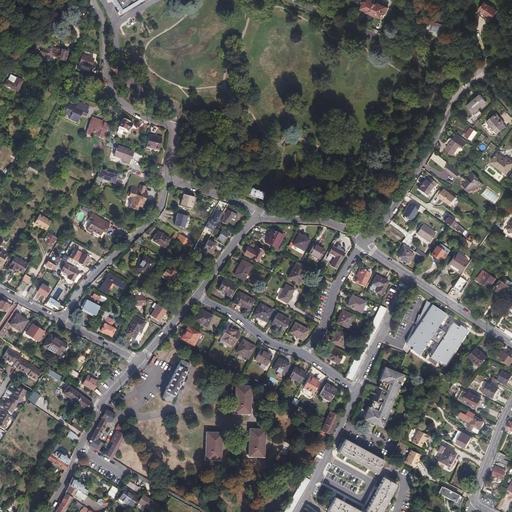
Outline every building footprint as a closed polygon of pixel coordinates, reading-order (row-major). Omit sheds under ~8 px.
[(111,0),(120,14),(142,0),(111,0)] [(384,13),(386,14),(389,8),(372,0),(367,0),(367,2),(365,0),(361,9),(381,18),(384,13)] [(491,19),(495,12),(484,4),(479,11),(491,19)] [(444,25),(433,23),(432,31),(442,34),(444,25)] [(69,51),(54,46),(52,42),(37,50),(44,61),(52,56),(59,58),(59,59),(66,61),(69,51)] [(94,59),(82,55),(79,63),(77,68),(91,72),(92,68),(91,67),(92,64),(93,64),(93,62),(94,59)] [(23,80),(11,74),(5,84),(18,91),(23,80)] [(467,106),(473,113),(486,102),(480,95),(467,106)] [(76,100),(74,105),(79,107),(79,108),(82,110),(82,109),(85,110),(87,105),(76,100)] [(81,114),(86,116),(88,111),(85,110),(82,109),(82,110),(79,108),(79,107),(74,105),(74,106),(68,103),(63,113),(69,116),(68,119),(77,122),(81,114)] [(485,120),(496,133),(504,125),(501,121),(501,120),(499,117),(498,118),(494,113),(485,120)] [(109,123),(92,117),(86,134),(93,136),(94,134),(103,138),(109,123)] [(123,118),(117,128),(118,129),(123,131),(125,129),(129,131),(133,123),(123,118)] [(465,136),(468,138),(474,130),(470,128),(465,136)] [(162,135),(148,132),(146,145),(152,146),(152,145),(159,146),(162,135)] [(464,139),(458,134),(454,140),(453,139),(450,144),(446,150),(453,155),(460,145),(460,144),(464,139)] [(468,142),(464,139),(460,145),(463,148),(468,142)] [(121,159),(120,161),(127,164),(130,157),(131,157),(133,152),(128,150),(129,149),(121,146),(120,148),(116,147),(113,156),(117,157),(121,159)] [(491,162),(506,173),(511,165),(511,161),(507,157),(505,159),(498,154),(491,162)] [(460,173),(449,164),(444,170),(453,176),(458,176),(460,173)] [(102,169),(98,173),(95,182),(100,184),(102,177),(115,181),(117,174),(102,169)] [(466,177),(463,175),(460,178),(463,180),(463,181),(461,183),(465,186),(468,188),(470,187),(471,188),(474,188),(474,187),(478,187),(480,188),(484,183),(475,177),(477,176),(471,172),(467,178),(466,177)] [(434,184),(435,185),(438,182),(429,175),(424,181),(421,185),(422,185),(419,188),(427,194),(434,184)] [(437,192),(439,194),(444,187),(446,185),(444,183),(437,192)] [(128,207),(135,210),(137,205),(140,207),(143,208),(148,194),(138,190),(139,188),(132,185),(129,196),(132,197),(128,207)] [(439,194),(439,195),(443,198),(444,198),(445,199),(451,204),(456,196),(444,187),(439,194)] [(494,203),(500,197),(487,187),(481,193),(494,203)] [(251,188),(249,193),(261,198),(263,193),(251,188)] [(193,196),(184,194),(182,204),(190,207),(193,196)] [(420,205),(413,201),(411,204),(410,204),(405,212),(412,217),(417,210),(420,205)] [(223,213),(216,210),(212,219),(219,222),(223,213)] [(231,219),(234,213),(229,210),(222,222),(226,224),(228,221),(230,218),(231,219)] [(107,227),(109,228),(111,224),(93,213),(90,219),(93,221),(88,231),(93,234),(94,232),(101,236),(104,232),(106,233),(108,230),(105,229),(107,227)] [(187,216),(178,213),(174,225),(184,228),(187,216)] [(39,214),(34,222),(38,225),(41,228),(42,227),(46,229),(51,221),(39,214)] [(462,233),(464,230),(447,217),(445,219),(444,221),(457,232),(458,231),(462,233)] [(208,222),(206,226),(213,230),(217,223),(218,222),(212,219),(210,218),(208,222)] [(435,233),(423,225),(416,234),(429,242),(435,233)] [(265,242),(276,248),(283,236),(272,229),(265,242)] [(222,230),(218,237),(223,241),(228,234),(222,230)] [(153,240),(168,249),(173,241),(158,232),(153,240)] [(296,232),(288,246),(291,248),(293,245),(303,251),(309,240),(296,232)] [(56,237),(48,233),(43,241),(51,245),(56,237)] [(72,240),(62,234),(60,237),(70,243),(72,240)] [(180,234),(176,240),(182,244),(181,245),(188,248),(192,241),(180,234)] [(395,243),(385,237),(380,246),(389,252),(395,243)] [(472,243),(462,238),(460,242),(469,247),(472,243)] [(201,253),(205,255),(207,251),(210,253),(215,244),(208,240),(201,253)] [(440,243),(437,248),(447,254),(450,250),(440,243)] [(345,251),(340,249),(342,246),(338,244),(336,248),(333,246),(329,254),(335,258),(331,266),(336,268),(345,251)] [(324,250),(315,245),(309,254),(319,259),(324,250)] [(408,263),(414,255),(408,252),(410,249),(404,245),(397,255),(408,263)] [(248,247),(244,254),(258,261),(264,251),(256,246),(253,251),(248,247)] [(436,247),(431,254),(438,259),(440,257),(443,259),(447,254),(437,248),(436,247)] [(81,252),(75,249),(70,257),(85,266),(90,257),(85,254),(81,252)] [(415,252),(423,258),(426,255),(417,249),(415,252)] [(467,261),(455,254),(447,266),(458,273),(467,261)] [(13,270),(15,268),(22,272),(27,263),(14,256),(8,267),(13,270)] [(136,268),(145,274),(153,262),(144,256),(136,268)] [(48,262),(46,265),(53,269),(57,263),(50,258),(48,262)] [(234,275),(243,280),(251,266),(242,261),(234,275)] [(67,277),(74,281),(79,271),(65,263),(61,270),(68,274),(67,277)] [(180,270),(170,263),(161,276),(168,280),(169,278),(173,280),(180,270)] [(288,278),(297,283),(306,268),(296,263),(288,278)] [(354,281),(364,286),(370,274),(361,270),(356,279),(355,279),(354,281)] [(494,281),(491,279),(493,277),(484,270),(478,279),(489,287),(494,281)] [(109,273),(99,289),(105,293),(112,282),(122,288),(126,282),(109,273)] [(18,286),(24,290),(28,284),(31,278),(25,274),(22,280),(21,280),(18,286)] [(138,283),(142,286),(148,278),(144,275),(138,283)] [(376,275),(372,284),(378,287),(375,292),(381,295),(387,281),(376,275)] [(501,281),(496,289),(500,292),(500,291),(502,293),(504,294),(505,292),(508,294),(511,288),(509,286),(511,283),(504,277),(501,281)] [(218,290),(229,296),(235,285),(224,279),(218,290)] [(42,283),(38,291),(45,296),(50,288),(42,283)] [(294,290),(286,285),(278,298),(286,303),(294,290)] [(485,300),(471,290),(463,301),(478,310),(485,300)] [(102,295),(95,291),(92,297),(99,301),(102,295)] [(239,292),(233,303),(240,306),(240,305),(248,310),(253,300),(239,292)] [(131,296),(131,304),(143,304),(143,296),(134,296),(131,296)] [(352,296),(348,305),(360,311),(362,309),(364,304),(365,302),(352,296)] [(50,297),(46,304),(52,307),(53,305),(58,308),(60,303),(50,297)] [(99,301),(92,297),(90,302),(96,305),(99,301)] [(254,315),(266,321),(275,304),(264,297),(254,315)] [(439,308),(424,298),(414,327),(404,344),(419,355),(428,340),(436,328),(446,312),(439,308)] [(0,308),(7,312),(11,306),(1,300),(0,301),(0,308)] [(87,300),(83,308),(95,314),(99,307),(96,305),(90,302),(87,300)] [(158,320),(165,310),(157,304),(149,315),(158,320)] [(380,306),(345,377),(351,380),(386,308),(380,306)] [(104,309),(98,321),(104,324),(101,330),(111,336),(114,329),(111,327),(115,320),(108,316),(110,312),(104,309)] [(212,316),(201,310),(195,320),(206,326),(212,316)] [(343,311),(337,322),(347,327),(353,316),(343,311)] [(17,313),(10,325),(20,331),(27,320),(17,313)] [(289,320),(277,313),(272,323),(275,325),(275,326),(283,331),(289,320)] [(495,326),(499,319),(493,315),(489,323),(495,326)] [(126,333),(134,337),(138,330),(141,331),(145,323),(135,317),(126,333)] [(468,332),(452,321),(444,334),(438,345),(435,345),(428,356),(437,363),(439,361),(439,362),(445,367),(468,332)] [(0,331),(0,337),(2,339),(8,329),(7,328),(10,325),(6,322),(0,331)] [(29,323),(20,337),(25,339),(28,334),(37,340),(42,332),(29,323)] [(302,340),(308,330),(295,323),(290,333),(302,340)] [(221,339),(232,345),(239,333),(228,326),(221,339)] [(182,338),(194,345),(200,333),(188,327),(182,338)] [(439,330),(436,328),(428,340),(432,343),(435,345),(438,345),(444,334),(439,330)] [(138,330),(134,337),(133,340),(138,342),(141,336),(139,334),(141,331),(138,330)] [(331,341),(340,346),(346,334),(337,330),(331,341)] [(50,335),(43,346),(57,355),(61,349),(63,350),(66,345),(50,335)] [(231,348),(232,345),(221,339),(219,342),(231,348)] [(243,340),(236,352),(248,358),(255,346),(243,340)] [(476,348),(473,353),(466,362),(467,363),(469,364),(477,371),(486,358),(481,354),(482,353),(476,348)] [(18,356),(19,355),(16,353),(15,354),(7,349),(2,357),(10,362),(11,361),(14,363),(18,356)] [(260,349),(255,359),(262,363),(260,366),(264,369),(271,355),(260,349)] [(342,355),(330,349),(326,357),(338,363),(342,355)] [(501,359),(500,360),(509,366),(511,362),(511,357),(502,351),(498,357),(501,359)] [(22,359),(18,356),(14,363),(13,364),(17,367),(21,359),(22,359)] [(283,374),(289,364),(279,358),(273,369),(283,374)] [(29,364),(21,359),(17,367),(16,368),(23,373),(24,371),(29,364)] [(190,364),(181,359),(162,397),(170,401),(190,364)] [(30,363),(29,364),(24,371),(28,374),(27,375),(35,380),(41,372),(32,367),(33,366),(30,363)] [(367,406),(362,419),(372,423),(382,427),(404,374),(384,366),(379,379),(380,380),(379,382),(379,383),(382,385),(374,404),(371,403),(370,405),(369,407),(367,406)] [(290,377),(299,382),(305,372),(295,367),(290,377)] [(60,382),(62,378),(51,370),(48,374),(60,382)] [(498,380),(507,384),(511,375),(502,371),(498,380)] [(83,384),(94,390),(99,381),(88,375),(83,384)] [(309,377),(303,387),(313,393),(319,382),(309,377)] [(319,395),(330,400),(336,389),(326,383),(319,395)] [(489,383),(484,393),(493,398),(498,388),(489,383)] [(81,395),(68,385),(62,393),(76,403),(81,395)] [(19,402),(20,403),(22,400),(21,399),(26,391),(18,386),(13,394),(14,395),(12,398),(19,402)] [(235,413),(250,413),(251,386),(236,386),(235,413)] [(463,389),(460,388),(455,397),(458,399),(463,389)] [(481,399),(463,389),(458,399),(477,408),(481,399)] [(29,400),(35,404),(41,396),(35,392),(29,400)] [(81,395),(76,403),(91,413),(93,407),(92,403),(81,395)] [(12,398),(11,397),(8,401),(7,400),(2,407),(11,413),(16,405),(17,406),(19,402),(12,398)] [(106,410),(89,443),(89,445),(95,449),(96,449),(96,447),(99,449),(103,443),(97,440),(108,420),(110,422),(114,415),(106,410)] [(10,416),(2,411),(0,414),(0,425),(4,428),(7,425),(5,424),(10,416)] [(403,419),(409,422),(412,416),(406,413),(403,419)] [(323,429),(331,432),(333,430),(339,418),(330,414),(323,429)] [(468,427),(472,429),(474,426),(479,428),(479,429),(484,421),(474,416),(468,427)] [(113,444),(106,455),(111,458),(112,459),(125,435),(124,435),(125,431),(117,426),(115,430),(117,431),(110,442),(113,444)] [(250,428),(249,456),(264,456),(265,429),(250,428)] [(316,435),(325,440),(329,434),(319,429),(316,435)] [(426,435),(418,430),(411,442),(420,447),(426,435)] [(459,430),(453,440),(458,442),(457,443),(466,448),(472,437),(459,430)] [(80,439),(73,433),(70,431),(67,437),(78,443),(80,439)] [(207,432),(205,459),(220,460),(222,433),(207,432)] [(384,460),(345,439),(338,452),(346,457),(369,469),(377,473),(384,460)] [(60,445),(57,444),(51,454),(68,464),(70,458),(67,456),(64,454),(60,453),(56,452),(60,445)] [(437,451),(438,452),(442,454),(438,460),(448,466),(456,453),(441,445),(437,451)] [(419,454),(410,450),(404,461),(413,466),(414,466),(417,461),(416,461),(419,454)] [(65,470),(68,464),(51,454),(47,459),(65,470)] [(502,463),(498,462),(497,466),(496,466),(492,475),(501,479),(505,469),(504,469),(506,465),(502,463)] [(103,479),(92,472),(89,477),(100,484),(103,479)] [(69,484),(77,489),(86,495),(87,494),(86,493),(88,491),(83,487),(85,485),(72,477),(69,484)] [(291,500),(283,511),(291,511),(310,480),(304,477),(291,500)] [(331,511),(381,511),(396,484),(383,477),(377,489),(367,508),(364,511),(362,511),(343,501),(334,497),(327,510),(331,511)] [(66,490),(67,491),(74,495),(74,494),(77,489),(69,484),(66,490)] [(464,497),(441,486),(438,492),(454,501),(453,503),(459,506),(464,497)] [(118,498),(131,507),(138,497),(125,488),(118,498)] [(83,500),(86,495),(77,489),(74,494),(83,500)] [(114,499),(118,493),(113,489),(108,495),(114,499)] [(66,493),(55,511),(56,511),(69,511),(67,511),(68,509),(67,508),(73,498),(66,493)] [(143,494),(138,502),(153,511),(154,511),(159,504),(143,494)] [(511,502),(511,498),(506,494),(502,502),(510,506),(511,502)] [(102,503),(108,507),(114,499),(108,495),(103,502),(102,503)] [(131,507),(118,498),(118,499),(118,501),(120,502),(122,502),(131,508),(131,507)] [(79,511),(84,506),(77,501),(72,507),(79,511)]
